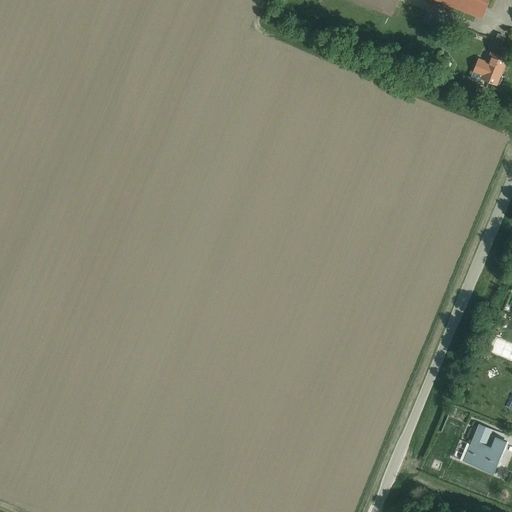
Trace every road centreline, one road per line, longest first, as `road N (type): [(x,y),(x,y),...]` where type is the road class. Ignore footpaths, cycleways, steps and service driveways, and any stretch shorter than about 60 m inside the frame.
road 1 (unclassified): [(374,511),(511,179)]
road 2 (unknown): [(396,460),(511,509)]
